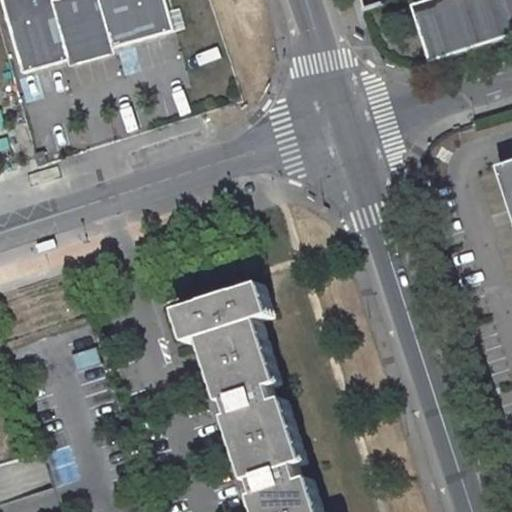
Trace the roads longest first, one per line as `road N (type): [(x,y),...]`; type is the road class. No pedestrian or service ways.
road 1 (primary): [(344,124),(341,166),(453,511)]
road 2 (residential): [(106,199),(204,511)]
road 3 (primary): [(511,374),(449,182),(424,157),(344,124)]
road 4 (tertiary): [(344,124),(106,199)]
road 5 (unknown): [(155,356),(71,401),(100,511)]
road 6 (unclassified): [(511,77),(344,124)]
road 7 (primary): [(306,0),(344,124)]
